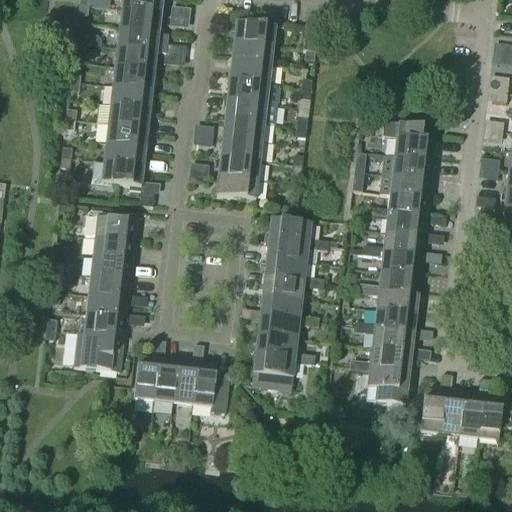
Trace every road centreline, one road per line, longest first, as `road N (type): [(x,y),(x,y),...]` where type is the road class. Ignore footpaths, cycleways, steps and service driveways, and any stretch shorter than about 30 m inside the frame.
road 1 (residential): [(179,214),(164,332),(224,339),(239,222)]
road 2 (residential): [(458,246),(485,17)]
road 3 (residential): [(207,0),(179,214)]
road 4 (residential): [(341,0),(485,17)]
road 5 (residential): [(444,369),(458,246)]
